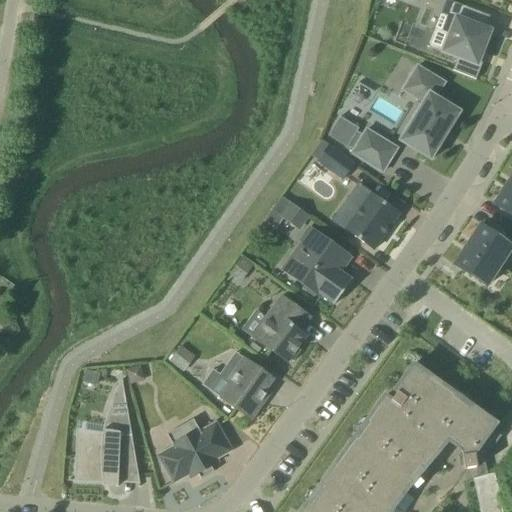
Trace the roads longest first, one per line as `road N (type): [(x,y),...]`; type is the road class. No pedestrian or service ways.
road 1 (residential): [(218,511),(397,276)]
road 2 (residential): [(397,276),(504,114)]
road 3 (residential): [(397,276),(511,361)]
